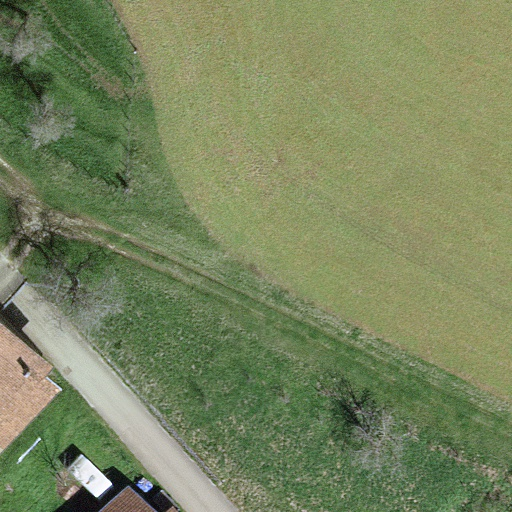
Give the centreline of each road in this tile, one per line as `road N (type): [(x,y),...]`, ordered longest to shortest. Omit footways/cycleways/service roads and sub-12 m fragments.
road 1 (track): [(0,169),(307,335),(511,430)]
road 2 (residential): [(0,269),(210,511)]
